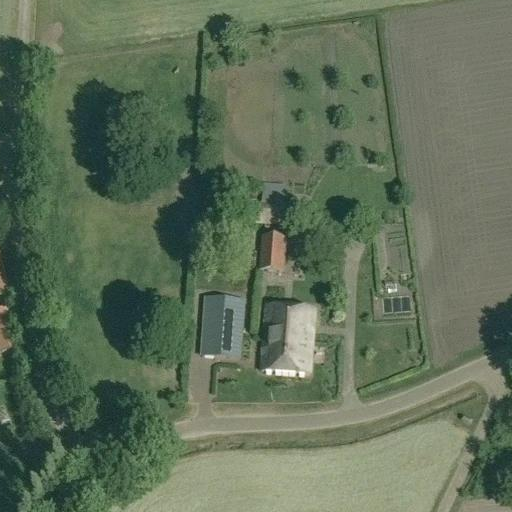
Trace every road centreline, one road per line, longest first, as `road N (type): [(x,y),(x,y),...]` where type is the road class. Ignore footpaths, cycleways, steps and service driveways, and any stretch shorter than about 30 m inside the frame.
road 1 (unclassified): [(511,354),(362,414),(169,433),(91,481)]
road 2 (unclassified): [(91,481),(45,392),(6,228)]
road 3 (unclassified): [(6,228),(19,0)]
